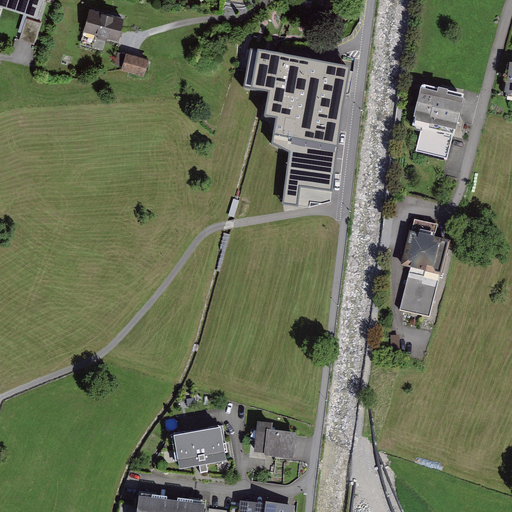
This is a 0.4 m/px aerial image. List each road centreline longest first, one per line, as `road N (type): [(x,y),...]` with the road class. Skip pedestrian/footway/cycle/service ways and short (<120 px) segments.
road 1 (track): [(0,395),(95,357),(214,227),(310,217),(346,203)]
road 2 (residential): [(410,208),(444,211),(455,203),(511,1)]
